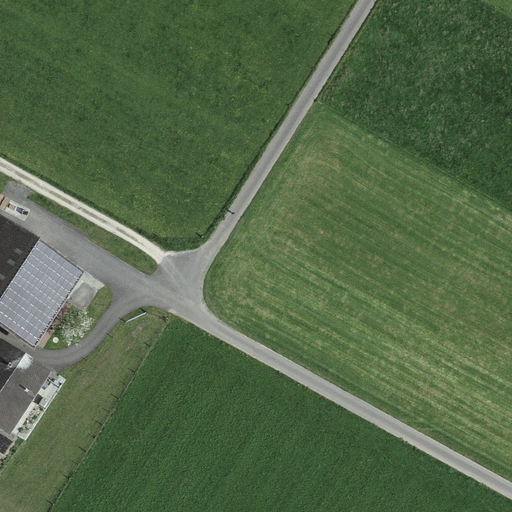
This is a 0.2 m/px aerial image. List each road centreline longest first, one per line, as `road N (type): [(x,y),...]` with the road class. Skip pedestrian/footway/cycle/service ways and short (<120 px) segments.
road 1 (unclassified): [(169,302),(511,499)]
road 2 (unclassified): [(169,302),(196,275),(366,0)]
road 3 (track): [(0,169),(196,275)]
